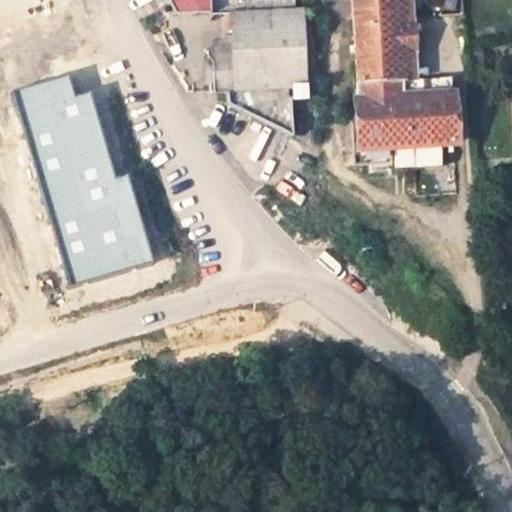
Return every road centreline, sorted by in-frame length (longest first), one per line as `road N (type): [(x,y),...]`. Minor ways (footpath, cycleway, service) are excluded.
road 1 (unclassified): [(510,511),(439,393),(406,363),(349,326),(244,278)]
road 2 (unclassified): [(244,278),(108,0)]
road 3 (unclassified): [(0,357),(244,278)]
